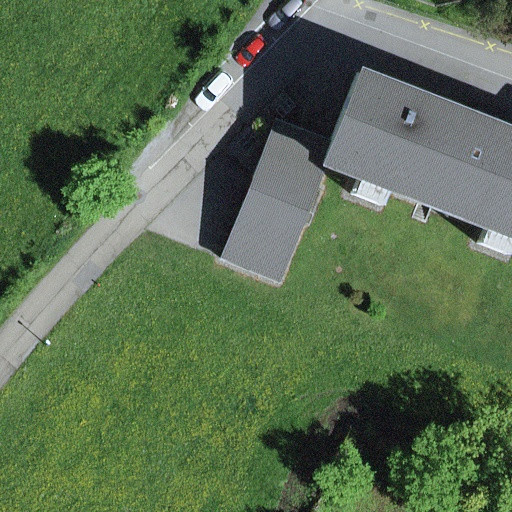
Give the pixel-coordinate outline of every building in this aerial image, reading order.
[(332,145),(325,164),(358,177),(387,188),(484,227),(511,237),(511,134),(475,120),(356,74),(329,144),(332,145)] [(511,116),(481,105),(475,120),(511,134),(511,116)] [(275,122),(221,260),(278,282),(325,164),(332,145),(329,144),(275,122)] [(351,195),(380,206),(387,188),(358,177),(351,195)] [(477,244),(506,256),(511,239),(511,237),(484,227),(477,244)]
